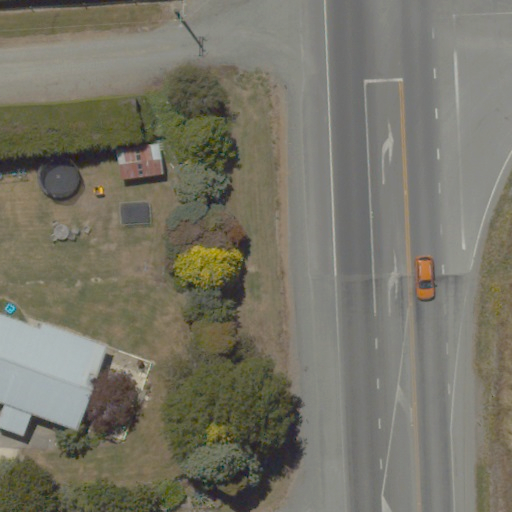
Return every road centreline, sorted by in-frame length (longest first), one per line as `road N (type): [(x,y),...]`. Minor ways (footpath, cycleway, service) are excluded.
road 1 (primary): [(401,511),(382,0)]
road 2 (unknown): [(383,17),(0,58)]
